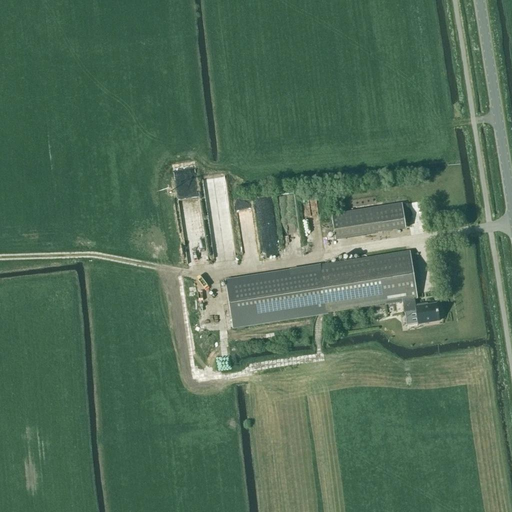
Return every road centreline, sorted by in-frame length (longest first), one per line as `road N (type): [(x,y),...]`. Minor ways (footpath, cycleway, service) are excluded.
road 1 (track): [(235,271),(189,274),(92,255),(0,258)]
road 2 (tertiary): [(511,209),(479,0)]
